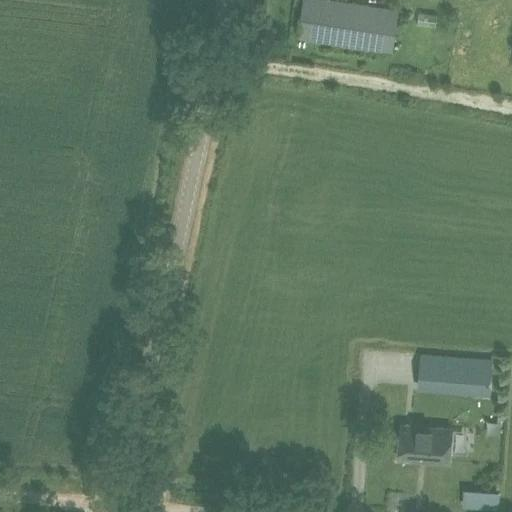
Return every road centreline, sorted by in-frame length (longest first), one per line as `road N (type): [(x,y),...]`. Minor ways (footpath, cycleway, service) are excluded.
road 1 (unclassified): [(121,511),(233,0)]
road 2 (track): [(0,493),(209,511)]
